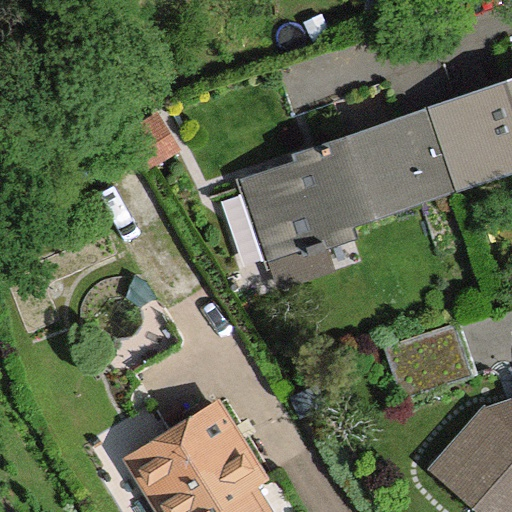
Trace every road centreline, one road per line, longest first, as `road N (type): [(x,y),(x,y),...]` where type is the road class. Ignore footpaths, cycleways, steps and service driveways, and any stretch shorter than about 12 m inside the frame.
road 1 (residential): [(196,301),(329,511)]
road 2 (residential): [(307,84),(511,10)]
